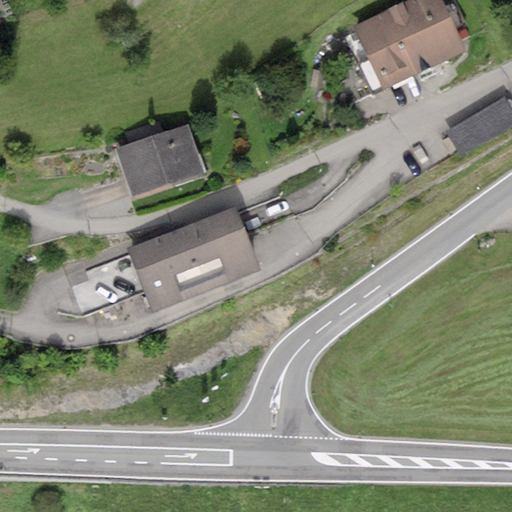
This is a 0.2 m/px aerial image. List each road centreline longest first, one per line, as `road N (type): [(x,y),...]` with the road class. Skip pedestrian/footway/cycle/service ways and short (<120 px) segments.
road 1 (residential): [(511,72),(185,212),(67,229),(0,203)]
road 2 (residential): [(511,190),(295,351),(274,398),(272,458)]
road 3 (secondary): [(0,452),(272,458)]
road 4 (secondary): [(272,458),(511,465)]
